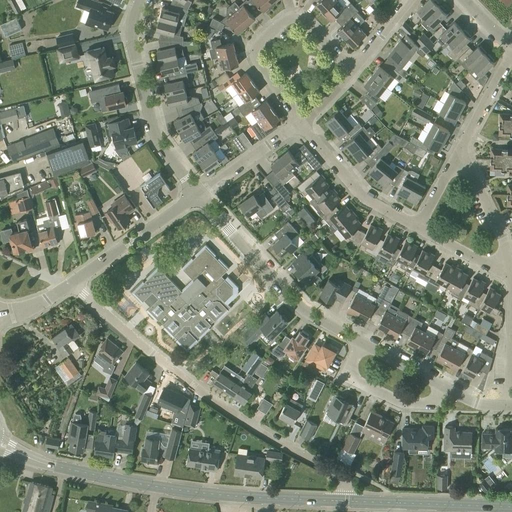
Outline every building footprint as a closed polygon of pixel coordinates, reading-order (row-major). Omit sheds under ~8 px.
[(21,0),(9,0),(14,13),(25,9),(21,0)] [(78,0),(76,5),(90,10),(85,23),(93,26),(94,24),(108,29),(109,26),(111,26),(112,22),(111,20),(113,13),(99,8),(101,3),(92,0),(78,0)] [(189,0),(180,0),(182,1),(180,6),(189,10),(191,11),(192,9),(189,8),(192,1),(189,0)] [(254,0),(264,11),(272,3),(269,0),(254,0)] [(319,0),(316,4),(324,12),(335,0),(319,0)] [(335,0),(324,12),(331,20),(340,12),(344,16),(354,6),(352,4),(350,2),(348,0),(335,0)] [(420,1),(412,11),(414,13),(417,10),(425,18),(438,5),(437,4),(438,3),(435,0),(427,0),(423,4),(420,1)] [(230,6),(246,25),(255,18),(249,10),(243,4),(240,7),(235,1),(230,6)] [(433,26),(446,13),(445,12),(446,11),(441,5),(439,6),(438,5),(425,18),(433,26)] [(159,19),(177,24),(180,13),(187,15),(189,10),(180,6),(177,12),(162,8),(159,19)] [(238,33),(246,25),(230,6),(227,8),(226,16),(220,21),(213,17),(209,25),(221,30),(224,24),(226,25),(227,25),(228,25),(230,25),(230,24),(238,33)] [(358,10),(354,6),(344,16),(348,20),(337,30),(345,38),(358,26),(364,20),(357,12),(358,10)] [(383,17),(374,9),(369,14),(378,22),(383,17)] [(0,30),(3,38),(21,29),(15,16),(0,22),(0,30)] [(174,34),(177,24),(159,19),(156,30),(170,34),(170,40),(183,41),(183,36),(174,34)] [(407,33),(409,35),(413,30),(404,21),(400,26),(407,33)] [(449,43),(462,30),(454,22),(441,35),(449,43)] [(210,39),(215,29),(206,24),(203,30),(204,31),(202,35),(210,39)] [(345,38),(353,47),(366,34),(358,26),(345,38)] [(469,37),(470,35),(464,30),(463,31),(462,30),(449,43),(445,46),(450,51),(448,53),(455,61),(466,49),(463,45),(470,38),(469,37)] [(429,38),(423,32),(415,41),(420,47),(429,38)] [(415,41),(409,35),(407,33),(404,37),(402,39),(401,38),(394,47),(408,59),(415,50),(420,54),(423,56),(426,53),(420,47),(415,41)] [(59,46),(75,42),(72,34),(57,38),(59,46)] [(216,47),(218,58),(236,53),(233,42),(221,45),(220,38),(210,41),(212,48),(216,47)] [(426,53),(435,44),(429,38),(420,47),(426,53)] [(159,61),(177,57),(175,46),(183,45),(183,41),(170,40),(171,47),(157,50),(159,61)] [(9,45),(12,59),(25,56),(22,42),(9,45)] [(75,44),(58,48),(61,62),(78,58),(75,44)] [(479,47),(478,46),(470,53),(466,49),(455,61),(458,58),(462,62),(465,59),(465,60),(461,64),(468,71),(486,54),(485,53),(486,52),(480,46),(479,47)] [(104,47),(85,52),(89,66),(92,65),(95,80),(115,75),(113,68),(115,67),(113,57),(106,58),(104,47)] [(404,77),(408,72),(405,70),(401,67),(408,59),(394,47),(387,56),(395,62),(397,64),(393,68),(404,77)] [(239,64),(236,53),(218,58),(221,69),(239,64)] [(480,75),(494,62),(493,61),(494,60),(488,54),(487,55),(486,54),(468,71),(476,79),(477,79),(480,75)] [(180,68),(177,57),(159,61),(162,72),(172,70),(180,68)] [(0,71),(16,68),(14,60),(0,62),(0,71)] [(198,70),(196,62),(182,65),(183,67),(180,68),(172,70),(173,75),(186,72),(198,70)] [(371,75),(386,87),(394,77),(400,82),(404,77),(393,68),(389,73),(379,65),(371,75)] [(167,94),(185,90),(183,79),(188,78),(186,72),(173,75),(175,81),(164,83),(167,94)] [(223,83),(226,80),(230,77),(225,72),(215,79),(219,85),(223,83)] [(253,82),(246,73),(238,78),(230,84),(226,80),(223,83),(219,85),(217,86),(220,91),(226,87),(226,89),(227,91),(228,91),(233,96),(238,92),(253,82)] [(376,102),(380,97),(379,96),(386,87),(371,75),(364,84),(369,89),(365,94),(376,102)] [(456,84),(461,89),(466,85),(460,79),(456,84)] [(449,93),(444,103),(460,111),(466,101),(460,98),(463,91),(461,89),(456,84),(453,81),(447,92),(449,93)] [(260,91),(253,82),(238,92),(245,101),(246,101),(251,97),(260,91)] [(124,96),(124,94),(123,91),(121,92),(119,84),(89,91),(91,102),(99,100),(102,111),(108,109),(126,105),(126,103),(127,102),(126,97),(124,96)] [(183,109),(200,103),(198,98),(190,96),(187,97),(185,90),(167,94),(170,105),(180,103),(183,109)] [(416,104),(422,107),(428,95),(422,92),(416,104)] [(371,109),(376,102),(365,94),(360,100),(363,103),(364,102),(371,109)] [(258,106),(253,110),(250,105),(241,112),(244,116),(252,111),(255,115),(258,120),(273,109),(266,100),(258,106)] [(245,101),(241,104),(232,110),(236,115),(241,111),(241,112),(250,105),(246,101),(245,101)] [(174,121),(179,131),(204,118),(199,110),(200,109),(202,105),(201,102),(200,103),(183,109),(185,115),(174,121)] [(444,103),(439,112),(455,121),(460,111),(444,103)] [(332,129),(347,117),(342,112),(347,108),(345,105),(345,104),(325,121),(332,129)] [(18,118),(27,115),(24,105),(0,111),(0,113),(2,122),(18,118)] [(432,115),(415,106),(411,113),(428,123),(432,115)] [(258,120),(251,125),(257,134),(260,139),(274,130),(273,129),(270,125),(280,118),(273,109),(258,120)] [(511,113),(499,113),(499,124),(511,124),(511,113)] [(351,136),(359,129),(362,126),(358,122),(351,114),(347,117),(332,129),(340,138),(347,131),(351,136)] [(118,121),(108,123),(111,135),(113,135),(116,148),(115,149),(120,156),(123,160),(131,155),(128,151),(126,146),(129,145),(129,144),(137,142),(134,131),(132,132),(131,127),(130,127),(128,118),(118,121)] [(201,139),(214,131),(210,125),(206,127),(201,119),(204,118),(179,131),(185,141),(197,134),(201,139)] [(444,141),(450,131),(433,122),(428,132),(444,141)] [(90,147),(100,145),(95,123),(85,125),(90,147)] [(511,135),(511,124),(499,124),(499,135),(511,135)] [(13,161),(57,144),(59,143),(53,128),(7,146),(13,161)] [(199,162),(215,151),(209,143),(218,137),(214,131),(201,139),(204,144),(193,152),(199,162)] [(352,152),(366,140),(359,132),(345,144),(352,152)] [(412,135),(409,141),(418,146),(420,147),(429,152),(433,154),(436,149),(439,151),(444,141),(428,132),(423,141),(412,135)] [(237,134),(231,139),(241,153),(247,149),(247,148),(242,142),(237,134)] [(55,177),(91,163),(93,162),(87,136),(81,138),(81,140),(59,148),(58,147),(46,152),(55,177)] [(367,163),(378,152),(382,147),(378,143),(377,143),(371,136),(366,140),(352,152),(359,161),(362,158),(367,163)] [(248,138),(242,142),(247,148),(252,144),(248,138)] [(382,147),(378,152),(383,156),(394,145),(388,140),(382,147)] [(418,146),(409,141),(408,141),(404,146),(413,153),(418,146)] [(215,151),(199,162),(206,171),(221,160),(223,164),(229,160),(223,152),(219,147),(215,151)] [(505,149),(501,149),(491,148),(490,159),(505,159),(505,149)] [(288,150),(280,157),(291,171),(300,163),(288,150)] [(322,165),(312,153),(306,158),(316,170),(322,165)] [(294,175),(291,171),(280,157),(271,164),(281,176),(282,178),(283,178),(286,182),(294,175)] [(369,172),(377,179),(389,164),(380,157),(369,172)] [(490,170),(505,170),(505,159),(490,159),(490,170)] [(93,162),(91,163),(79,168),(84,177),(97,170),(93,162)] [(397,180),(399,176),(404,169),(397,164),(394,168),(389,164),(377,179),(386,186),(393,177),(397,180)] [(399,176),(397,180),(394,185),(399,188),(397,192),(407,197),(416,181),(419,174),(412,170),(409,170),(408,171),(404,169),(399,176)] [(0,176),(0,199),(23,190),(23,187),(25,186),(20,171),(0,176)] [(160,172),(152,177),(140,186),(154,206),(154,205),(153,204),(168,194),(167,194),(166,192),(167,189),(168,188),(169,187),(159,173),(160,172)] [(297,186),(309,201),(320,192),(328,185),(329,185),(324,179),(325,178),(321,174),(312,182),(308,177),(300,183),(297,186)] [(284,197),(290,192),(278,178),(272,184),(278,191),(284,197)] [(33,194),(50,186),(48,180),(31,188),(33,194)] [(407,197),(417,202),(425,186),(416,181),(407,197)] [(320,192),(309,201),(317,210),(321,207),(326,212),(322,216),(333,207),(341,200),(337,194),(338,193),(334,189),(332,190),(328,185),(320,192)] [(17,199),(20,211),(32,208),(30,198),(29,196),(30,196),(28,188),(23,190),(7,196),(9,201),(17,199)] [(84,200),(84,201),(87,205),(88,205),(89,211),(76,215),(78,222),(75,223),(77,229),(79,229),(81,236),(95,232),(93,225),(96,224),(94,218),(92,219),(91,215),(99,211),(92,197),(89,191),(82,195),(84,200)] [(278,191),(272,197),(283,211),(290,205),(284,197),(278,191)] [(261,218),(265,214),(267,213),(261,205),(262,205),(259,202),(254,194),(240,203),(248,215),(255,210),(261,218)] [(128,200),(125,195),(112,204),(114,207),(105,213),(112,222),(113,220),(119,228),(130,220),(126,214),(134,209),(128,200)] [(45,202),(48,216),(58,214),(54,199),(45,202)] [(333,207),(322,216),(330,225),(328,227),(327,230),(331,233),(338,227),(355,213),(351,209),(349,210),(345,204),(337,211),(333,207)] [(287,213),(290,218),(295,214),(291,210),(287,213)] [(359,246),(365,233),(360,230),(357,234),(352,232),(362,224),(357,219),(358,218),(355,213),(338,227),(346,237),(354,241),(353,242),(359,246)] [(27,218),(17,221),(19,231),(12,232),(11,228),(1,230),(3,241),(12,239),(15,250),(28,247),(29,250),(34,249),(33,244),(32,245),(28,230),(30,229),(27,218)] [(58,243),(55,233),(53,226),(53,227),(51,218),(43,220),(44,223),(37,225),(43,247),(58,243)] [(282,236),(272,245),(275,248),(274,249),(276,252),(278,254),(279,253),(283,256),(289,251),(291,254),(298,247),(291,239),(298,233),(290,223),(288,221),(285,224),(277,230),(282,236)] [(375,255),(382,243),(377,240),(383,229),(377,226),(377,228),(370,224),(365,233),(359,246),(361,242),(367,245),(365,250),(375,255)] [(382,243),(375,255),(393,265),(396,258),(399,252),(394,249),(400,238),(394,235),(394,237),(387,233),(382,243)] [(405,241),(399,252),(396,258),(402,262),(400,266),(410,272),(417,260),(412,257),(418,246),(412,243),(412,244),(405,241)] [(143,280),(131,292),(142,302),(145,299),(147,302),(147,303),(150,306),(146,310),(155,319),(156,317),(159,320),(159,319),(163,323),(162,324),(165,326),(164,328),(172,337),(174,335),(177,339),(176,340),(186,351),(198,340),(197,339),(199,336),(200,338),(207,331),(210,328),(209,327),(211,324),(214,320),(215,320),(217,318),(219,319),(229,310),(224,305),(226,303),(227,304),(228,303),(238,293),(238,286),(228,276),(224,279),(221,275),(229,268),(219,258),(218,259),(214,256),(216,254),(205,244),(195,254),(196,256),(193,259),(192,257),(181,267),(193,279),(181,290),(157,266),(146,277),(147,279),(144,282),(143,280)] [(428,281),(434,269),(429,266),(435,255),(429,252),(429,253),(422,250),(417,260),(410,272),(411,272),(409,275),(416,279),(418,276),(428,281)] [(295,270),(298,274),(307,284),(314,277),(317,274),(316,273),(319,270),(316,266),(320,264),(312,254),(308,257),(304,252),(300,255),(293,262),(298,267),(295,270)] [(441,283),(447,286),(457,267),(452,264),(451,265),(445,262),(440,272),(434,269),(428,281),(438,287),(441,283)] [(461,299),(468,287),(463,284),(468,274),(462,271),(462,270),(457,267),(447,286),(453,289),(451,294),(461,299)] [(478,309),(485,296),(479,293),(485,282),(480,279),(479,281),(473,277),(468,287),(461,299),(461,300),(464,295),(470,298),(467,303),(478,309)] [(325,286),(320,295),(323,297),(324,299),(328,301),(330,301),(333,302),(335,298),(342,301),(347,293),(351,285),(338,278),(335,283),(329,279),(325,286)] [(357,315),(365,299),(369,293),(354,285),(352,289),(356,292),(347,310),(357,315)] [(490,287),(485,296),(478,309),(480,306),(496,315),(499,310),(494,307),(501,294),(494,291),(495,290),(490,287)] [(382,290),(380,296),(385,298),(388,293),(382,290)] [(371,302),(365,299),(357,315),(367,320),(372,310),(377,313),(385,299),(379,296),(371,302)] [(387,331),(395,315),(399,309),(390,303),(390,302),(385,299),(377,313),(382,316),(377,326),(387,331)] [(399,309),(395,315),(387,331),(397,337),(402,327),(407,329),(414,317),(399,309)] [(255,321),(242,334),(250,343),(264,330),(272,338),(281,329),(288,322),(286,321),(287,319),(283,315),(281,316),(276,311),(270,317),(265,312),(263,314),(255,321)] [(417,347),(425,331),(420,328),(423,322),(414,317),(407,329),(412,332),(407,342),(417,347)] [(480,324),(476,322),(473,328),(477,330),(486,335),(489,329),(480,324)] [(71,337),(73,339),(79,335),(71,324),(66,328),(53,337),(59,345),(59,346),(62,350),(60,352),(64,357),(73,351),(66,341),(71,337)] [(429,325),(425,331),(417,347),(427,353),(431,344),(436,347),(444,333),(429,325)] [(447,363),(458,342),(452,338),(453,338),(451,337),(455,330),(447,326),(444,333),(436,347),(441,349),(437,358),(447,363)] [(297,358),(298,359),(301,354),(307,345),(304,344),(308,337),(307,336),(309,334),(302,330),(301,332),(300,331),(295,338),(293,336),(291,338),(286,335),(282,340),(270,351),(278,357),(284,355),(287,351),(290,354),(290,356),(294,359),(297,358)] [(483,333),(480,337),(493,344),(495,340),(486,335),(483,333)] [(103,346),(98,353),(107,360),(103,367),(102,370),(111,374),(115,366),(113,364),(117,359),(123,351),(107,338),(101,345),(103,346)] [(466,363),(473,349),(458,342),(447,363),(457,369),(461,360),(466,363)] [(303,365),(311,370),(314,364),(320,367),(322,368),(324,367),(326,366),(327,365),(335,352),(335,351),(336,349),(328,345),(327,347),(322,345),(321,347),(315,344),(307,360),(306,359),(303,365)] [(466,363),(462,371),(468,374),(467,375),(473,378),(474,377),(479,366),(488,371),(492,357),(484,353),(481,351),(482,349),(476,345),(473,349),(466,363)] [(264,358),(254,351),(242,367),(252,374),(264,358)] [(78,372),(68,357),(54,368),(64,382),(78,372)] [(143,392),(145,389),(151,381),(145,377),(149,372),(136,362),(125,376),(135,384),(134,385),(143,392)] [(245,378),(242,376),(237,373),(225,365),(221,370),(218,375),(212,383),(232,396),(245,378)] [(232,396),(244,404),(249,396),(253,391),(250,389),(257,378),(248,373),(245,378),(232,396)] [(109,402),(110,397),(117,380),(110,377),(106,387),(98,385),(96,394),(100,395),(99,396),(109,402)] [(316,378),(312,387),(319,391),(324,382),(316,378)] [(164,389),(158,401),(178,410),(177,413),(186,416),(190,398),(171,390),(170,392),(164,389)] [(313,407),(318,391),(311,389),(306,405),(313,407)] [(142,419),(152,396),(145,393),(135,416),(142,419)] [(334,393),(326,410),(328,411),(326,414),(337,418),(336,421),(346,426),(355,406),(342,400),(343,397),(334,393)] [(286,402),(284,407),(279,415),(293,423),(300,410),(303,405),(289,397),(286,402)] [(185,424),(195,426),(200,407),(190,404),(185,424)] [(95,428),(97,412),(89,410),(87,423),(87,427),(88,427),(95,428)] [(361,431),(384,442),(394,422),(385,418),(385,417),(371,410),(361,431)] [(69,431),(67,441),(70,442),(69,449),(83,451),(85,441),(87,433),(88,427),(87,427),(87,423),(80,422),(81,416),(80,414),(75,413),(74,415),(73,421),(71,421),(69,431)] [(306,419),(299,434),(310,439),(317,425),(306,419)] [(97,439),(97,443),(95,453),(113,456),(113,450),(121,451),(132,453),(132,449),(134,439),(136,426),(125,425),(123,436),(117,435),(117,434),(106,432),(106,431),(99,430),(99,432),(98,432),(97,439)] [(403,438),(402,448),(418,448),(418,445),(428,445),(428,437),(433,438),(433,426),(423,425),(422,429),(417,429),(417,428),(403,428),(403,438)] [(445,436),(444,450),(450,450),(471,451),(471,450),(472,450),(472,442),(472,432),(454,431),(454,426),(445,426),(445,436)] [(142,445),(140,454),(142,454),(141,460),(157,462),(158,455),(165,456),(172,457),(173,457),(173,458),(174,458),(182,430),(171,427),(168,440),(160,439),(145,436),(144,446),(142,445)] [(495,448),(495,450),(511,450),(511,428),(496,428),(495,434),(482,433),(482,443),(482,447),(495,448)] [(350,432),(342,447),(353,452),(361,438),(350,432)] [(60,440),(47,438),(45,445),(58,448),(60,440)] [(216,471),(218,461),(220,450),(208,448),(208,450),(190,447),(187,464),(207,467),(206,470),(216,471)] [(266,459),(281,461),(282,453),(267,451),(266,459)] [(391,474),(400,475),(403,453),(394,452),(391,474)] [(261,478),(264,458),(238,454),(235,474),(261,478)] [(437,475),(437,488),(447,488),(448,475),(437,475)] [(478,483),(485,492),(491,488),(484,478),(478,483)] [(28,491),(22,511),(48,511),(51,504),(53,495),(50,494),(52,487),(31,482),(28,491)] [(126,511),(127,510),(106,506),(107,504),(99,503),(99,501),(97,501),(97,502),(89,501),(87,511),(90,511),(126,511)]
